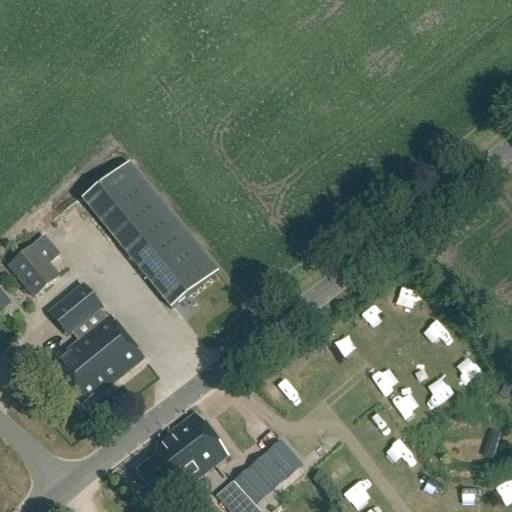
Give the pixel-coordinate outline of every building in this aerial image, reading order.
[(218,274),(129,165),(82,203),(171,312),(218,274)] [(8,269),(34,300),(59,279),(49,267),(59,258),(44,239),(8,269)] [(102,311),(84,289),(53,314),(71,336),(102,311)] [(109,320),(74,348),(76,351),(52,370),(82,406),(115,379),(118,382),(143,361),(109,320)] [(191,426),(158,450),(157,463),(138,477),(162,510),(221,466),(191,426)] [(492,433),(485,459),(493,462),(501,437),(492,433)] [(279,448),(235,486),(254,508),(298,470),(279,448)] [(235,486),(217,502),(226,511),(257,511),(254,508),(235,486)]
